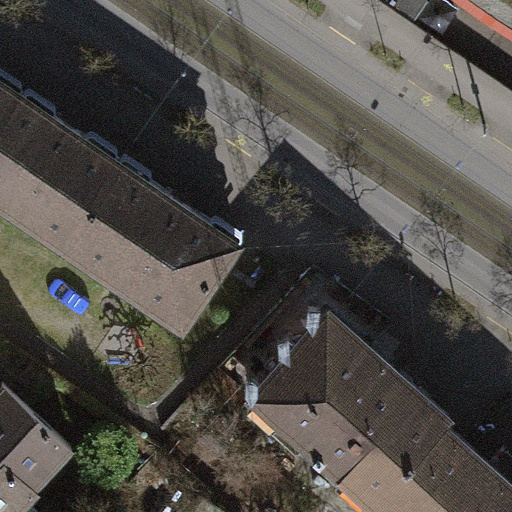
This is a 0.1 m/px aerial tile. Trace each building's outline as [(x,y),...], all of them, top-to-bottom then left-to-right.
[(394,0),(414,16),(427,0),(394,0)] [(511,0),(463,0),(474,8),(511,30),(511,0)] [(0,74),(0,113),(18,87),(0,74)] [(18,87),(0,113),(0,197),(63,240),(121,157),(18,87)] [(121,157),(63,240),(183,322),(241,238),(121,157)] [(253,391),(343,471),(420,387),(330,306),(253,391)] [(64,445),(0,385),(0,458),(27,484),(64,445)] [(451,414),(420,387),(343,471),(389,511),(511,511),(511,480),(445,421),(451,414)] [(27,484),(0,458),(0,511),(7,511),(31,488),(27,484)] [(224,511),(204,498),(194,511),(224,511)]
